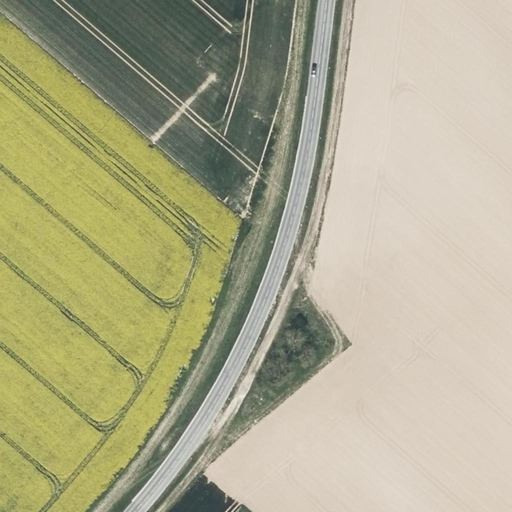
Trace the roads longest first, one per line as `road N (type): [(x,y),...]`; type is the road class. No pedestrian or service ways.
road 1 (track): [(304,0),(284,149),(259,244),(181,408),(98,511)]
road 2 (secondary): [(133,511),(221,393),(272,287),(299,189),(326,0)]
road 3 (track): [(159,511),(201,464),(237,402),(298,266),(330,155),(347,0)]
